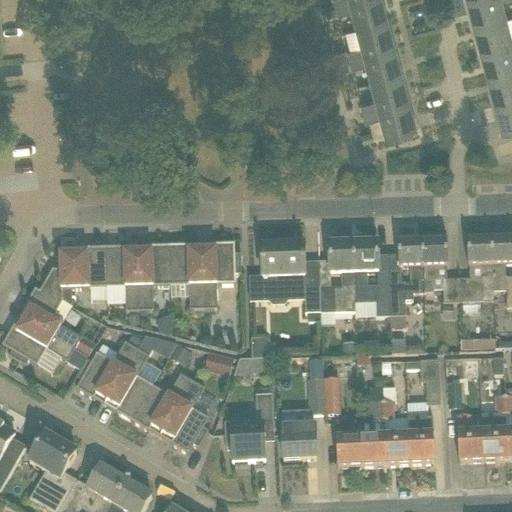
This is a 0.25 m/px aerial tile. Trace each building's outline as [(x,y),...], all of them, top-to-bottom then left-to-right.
[(388,22),(381,0),(360,0),(335,7),(337,16),(352,13),(357,30),(388,22)] [(466,0),(473,27),(506,18),(502,1),(504,0),(466,0)] [(506,18),(473,27),(480,54),(511,45),(511,35),(511,36),(506,18)] [(388,22),(357,30),(362,48),(347,52),(349,61),(395,49),(388,22)] [(511,45),(480,54),(488,81),(511,74),(511,45)] [(395,49),(349,61),(351,70),(366,66),(371,84),(402,76),(395,49)] [(344,52),(332,56),(334,65),(347,61),(344,52)] [(336,74),(349,70),(347,61),(334,65),(336,74)] [(511,74),(488,81),(495,107),(511,102),(511,74)] [(402,76),(371,84),(376,101),(360,105),(363,115),(409,103),(402,76)] [(511,102),(495,107),(502,134),(511,131),(511,102)] [(385,138),(416,129),(409,103),(363,115),(365,123),(381,119),(385,138)] [(361,133),(363,142),(373,140),(370,131),(361,133)] [(511,242),(492,243),(494,296),(507,295),(508,313),(511,312),(511,280),(506,281),(506,269),(511,268),(511,242)] [(494,296),(492,243),(468,244),(468,270),(470,270),(470,283),(459,283),(459,307),(494,305),(494,296)] [(448,244),(423,245),(425,297),(434,297),(434,295),(444,295),(445,307),(459,307),(459,283),(447,283),(446,270),(449,270),(448,244)] [(406,332),(405,305),(413,305),(413,298),(425,297),(423,245),(398,246),(399,259),(389,259),(390,290),(389,290),(390,322),(391,322),(391,332),(406,332)] [(354,247),(356,317),(356,323),(390,322),(389,290),(368,291),(367,277),(379,277),(379,246),(354,247)] [(320,266),(319,266),(320,318),(356,317),(354,247),(329,248),(330,278),(342,278),(342,291),(320,292),(320,266)] [(304,266),(304,248),(303,249),(303,252),(288,253),(288,249),(262,250),(263,301),(305,300),(305,318),(320,318),(319,266),(304,266)] [(234,249),(214,249),(214,255),(202,255),(204,313),(217,312),(217,288),(235,287),(235,278),(240,278),(240,259),(234,259),(234,249)] [(189,255),(188,250),(170,251),(172,289),(190,288),(191,313),(204,313),(202,255),(189,255)] [(150,256),(139,257),(141,315),(153,314),(153,290),(172,289),(170,251),(150,251),(150,256)] [(86,253),(86,258),(59,259),(60,274),(61,294),(90,294),(90,292),(108,291),(107,252),(86,253)] [(124,252),(107,252),(108,291),(126,291),(127,315),(141,315),(139,257),(125,257),(124,252)] [(61,310),(61,294),(60,274),(53,275),(40,297),(36,295),(20,322),(75,354),(82,342),(61,329),(63,325),(55,320),(61,310)] [(217,312),(204,313),(205,328),(218,328),(217,312)] [(75,354),(20,322),(4,350),(12,354),(9,359),(26,370),(30,364),(37,369),(46,354),(47,355),(49,353),(66,364),(66,365),(81,374),(88,361),(75,354)] [(153,354),(159,343),(146,340),(138,354),(149,360),(153,354)] [(496,342),(462,343),(462,353),(496,352),(496,342)] [(106,409),(138,354),(126,347),(113,368),(98,360),(93,367),(87,364),(77,381),(83,384),(78,393),(106,409)] [(138,354),(106,409),(133,425),(153,391),(137,382),(149,360),(138,354)] [(207,358),(205,375),(231,378),(233,361),(207,358)] [(503,362),(494,362),(495,379),(504,379),(503,362)] [(421,387),(426,387),(427,407),(427,410),(428,410),(441,410),(439,365),(406,366),(406,374),(421,373),(421,387)] [(153,391),(133,425),(161,441),(193,386),(181,379),(168,400),(153,391)] [(326,418),(325,394),(325,384),(308,385),(310,420),(326,419),(326,418)] [(193,386),(161,441),(188,457),(193,448),(199,452),(209,434),(203,431),(208,423),(192,414),(205,393),(193,386)] [(462,412),(461,387),(448,388),(449,413),(462,412)] [(340,417),(339,394),(325,394),(326,418),(340,417)] [(385,423),(384,406),(384,397),(369,397),(371,425),(361,425),(363,471),(387,469),(386,440),(385,423)] [(257,398),(258,426),(274,426),(273,398),(257,398)] [(483,435),(482,435),(483,465),(509,464),(508,434),(507,434),(506,418),(506,401),(494,401),(495,418),(482,419),(483,435)] [(387,469),(411,468),(409,422),(408,422),(395,423),(394,406),(384,406),(385,423),(386,440),(387,469)] [(428,421),(428,415),(408,416),(408,422),(409,422),(411,468),(435,467),(433,421),(428,421)] [(458,420),(459,466),(483,465),(482,435),(472,435),(471,419),(458,420)] [(363,471),(361,425),(346,426),(346,425),(336,425),(338,472),(351,471),(353,475),(360,475),(361,471),(363,471)] [(264,442),(263,430),(248,431),(248,426),(225,427),(226,452),(232,452),(233,467),(266,465),(265,442),(264,442)] [(0,496),(17,467),(3,460),(16,438),(4,432),(5,430),(0,427),(0,496)] [(314,440),(313,428),(282,430),(284,464),(317,462),(316,440),(314,440)] [(29,504),(42,511),(61,511),(77,484),(66,477),(77,457),(45,439),(30,467),(46,476),(39,489),(29,504)] [(111,511),(126,486),(101,471),(89,491),(77,484),(61,511),(111,511)] [(145,511),(152,501),(126,486),(111,511),(145,511)]
